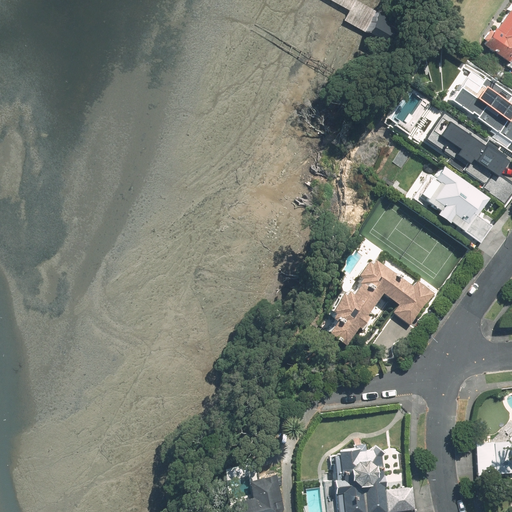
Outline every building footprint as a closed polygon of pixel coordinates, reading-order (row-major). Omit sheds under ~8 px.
[(511,2),(494,29),(492,28),(490,31),(487,29),(480,39),(483,41),(481,45),(511,66),(511,2)] [(484,134),(511,152),(511,119),(507,116),(511,109),(511,108),(503,103),(508,95),(480,76),(470,91),(458,83),(446,101),(467,114),(468,113),(473,117),(472,118),(487,129),(484,134)] [(494,174),(503,161),(445,121),(436,135),(455,148),(451,153),(465,163),(469,157),(494,174)] [(486,198),(438,166),(429,179),(434,182),(421,201),(435,210),(432,214),(445,223),(446,222),(449,224),(447,228),(473,246),(476,242),(478,244),(490,226),(474,215),(486,198)] [(408,325),(430,293),(411,280),(407,285),(403,282),(399,282),(388,275),(389,273),(370,259),(366,264),(362,261),(353,275),(357,278),(353,283),(355,284),(347,294),(342,291),(339,294),(336,292),(322,311),(326,313),(323,318),(328,321),(321,332),(340,346),(353,327),(356,330),(365,317),(361,315),(377,293),(394,305),(389,312),(408,325)] [(511,434),(504,442),(473,444),(474,473),(511,471),(511,434)] [(380,441),(324,447),(331,511),(388,511),(413,509),(411,486),(386,489),(380,441)] [(279,511),(282,509),(272,468),(266,466),(259,468),(256,472),(257,478),(243,481),(249,505),(229,510),(229,511),(279,511)]
